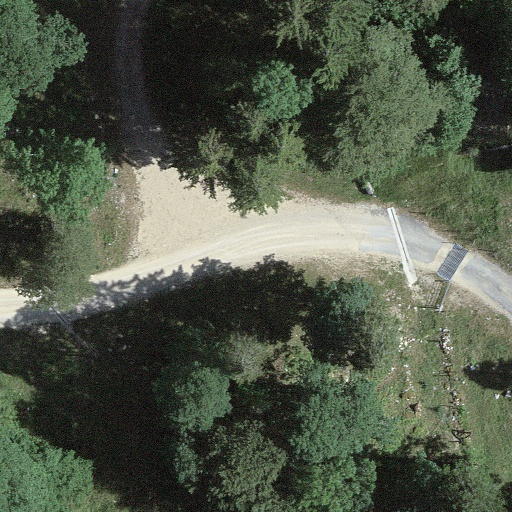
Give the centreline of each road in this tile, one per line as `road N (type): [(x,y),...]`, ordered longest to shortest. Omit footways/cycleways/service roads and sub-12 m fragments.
road 1 (track): [(213,246),(309,226),(431,247),(511,298)]
road 2 (track): [(213,246),(161,185),(126,115),(115,38),(125,0)]
road 3 (track): [(0,304),(112,291),(213,246)]
